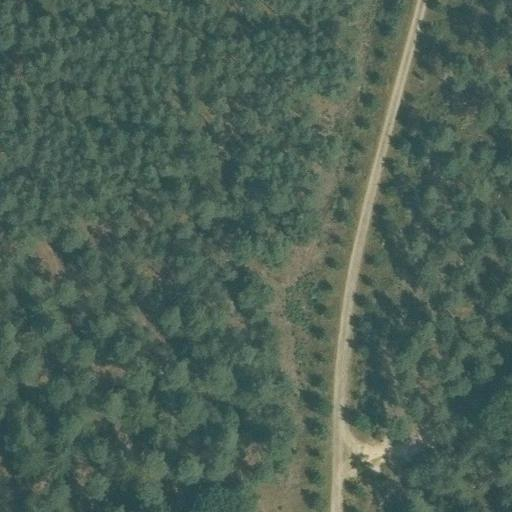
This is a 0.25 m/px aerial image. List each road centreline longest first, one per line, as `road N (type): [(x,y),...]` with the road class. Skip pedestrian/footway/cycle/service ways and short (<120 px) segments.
road 1 (track): [(424,0),(353,273),(341,511)]
road 2 (track): [(348,455),(511,396)]
